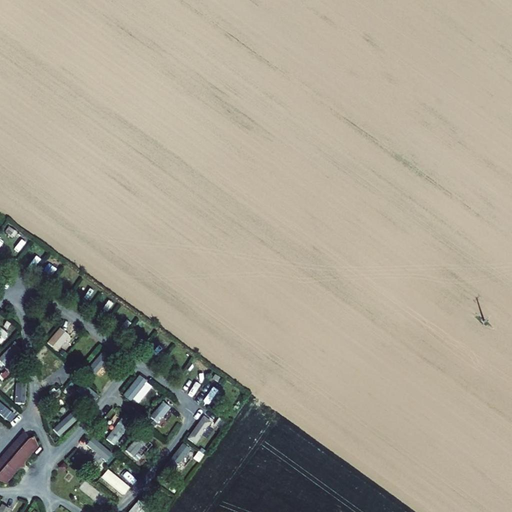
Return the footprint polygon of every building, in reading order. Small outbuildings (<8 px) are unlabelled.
[(2,326),(0,329),(0,340),(5,344),(13,333),(2,326)] [(61,327),(49,342),(59,351),(72,335),(61,327)] [(0,359),(7,365),(21,349),(14,343),(0,358),(0,359)] [(66,378),(73,370),(52,351),(44,359),(66,378)] [(99,357),(87,372),(93,377),(105,363),(99,357)] [(138,375),(125,395),(140,405),(154,385),(138,375)] [(94,404),(101,396),(85,381),(78,389),(94,404)] [(17,382),(16,402),(28,403),(29,383),(17,382)] [(0,398),(0,412),(12,421),(18,411),(0,398)] [(164,400),(151,416),(161,423),(173,407),(164,400)] [(73,411),(54,428),(60,436),(80,418),(73,411)] [(204,415),(188,437),(196,443),(213,422),(204,415)] [(118,419),(107,439),(119,445),(129,425),(118,419)] [(23,431),(0,458),(0,481),(6,484),(37,446),(33,438),(28,439),(23,431)] [(87,444),(94,449),(91,454),(105,465),(114,452),(93,436),(87,444)] [(128,452),(143,460),(151,444),(136,436),(128,452)] [(175,473),(192,448),(183,442),(166,467),(175,473)] [(104,479),(114,488),(130,471),(120,462),(104,479)] [(0,511),(7,511),(10,507),(0,502),(0,511)]
